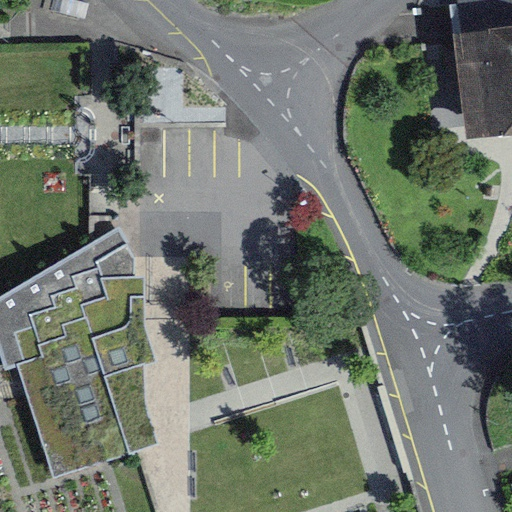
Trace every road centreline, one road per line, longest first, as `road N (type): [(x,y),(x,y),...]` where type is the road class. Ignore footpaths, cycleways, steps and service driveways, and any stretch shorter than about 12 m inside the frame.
road 1 (residential): [(281,111),(333,177),(416,339)]
road 2 (residential): [(416,339),(469,511)]
road 3 (residential): [(265,93),(376,0)]
road 4 (residential): [(265,93),(172,0)]
